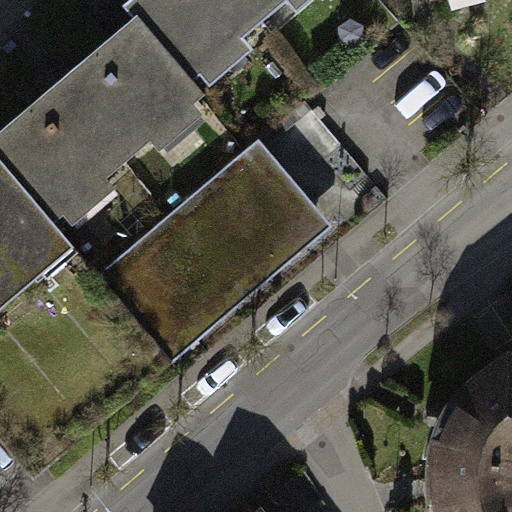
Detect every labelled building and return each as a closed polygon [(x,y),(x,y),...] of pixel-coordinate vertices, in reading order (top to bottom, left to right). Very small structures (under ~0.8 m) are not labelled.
[(132,0),(124,7),(136,23),(188,85),(204,72),(215,86),(254,54),(240,37),(281,3),(292,15),(310,0),(132,0)] [(434,0),(437,8),(466,0),(434,0)] [(0,135),(0,166),(51,228),(62,218),(71,230),(113,195),(101,180),(145,143),(156,157),(198,122),(188,110),(201,100),(188,85),(136,23),(0,135)] [(263,150),(99,286),(172,373),(336,238),(263,150)] [(0,317),(74,256),(51,228),(0,166),(0,317)] [(0,443),(36,486),(172,373),(99,286),(74,256),(0,317),(0,443)] [(511,511),(511,377),(499,365),(429,436),(439,511),(511,511)]
